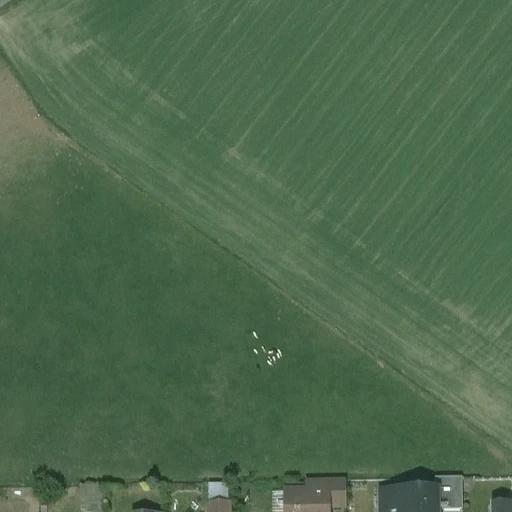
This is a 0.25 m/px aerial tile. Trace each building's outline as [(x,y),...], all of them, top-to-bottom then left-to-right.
[(462,511),(462,481),(435,482),(435,493),(436,493),(436,511),(462,511)] [(328,511),(329,511),(328,484),(309,484),(310,496),(286,497),(286,511),(328,511)] [(347,511),(346,484),(328,484),(329,511),(347,511)] [(211,485),(211,502),(231,501),(231,485),(211,485)] [(435,493),(382,494),(382,511),(436,511),(436,493),(435,493)]
